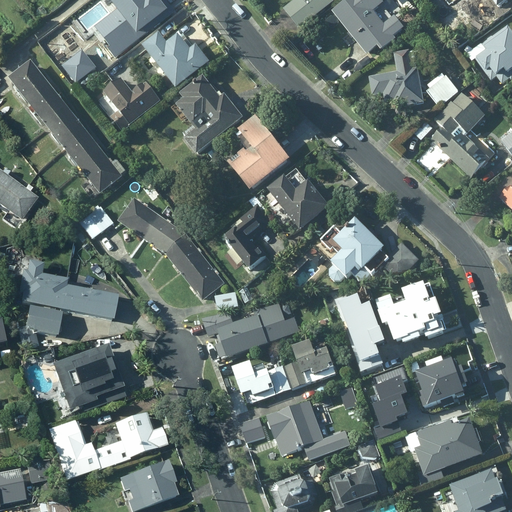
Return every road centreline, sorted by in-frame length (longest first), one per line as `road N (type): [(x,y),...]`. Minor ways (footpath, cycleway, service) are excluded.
road 1 (residential): [(511,357),(474,257),(251,48),(214,0)]
road 2 (residential): [(236,511),(179,351)]
